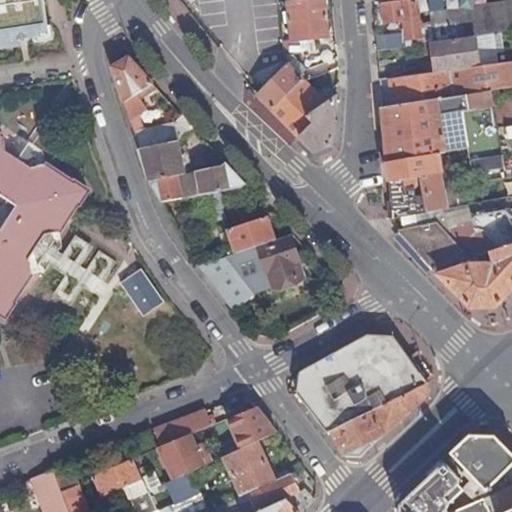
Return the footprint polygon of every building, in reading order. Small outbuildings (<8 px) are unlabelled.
[(0,0),(0,42),(0,43),(2,49),(19,46),(18,40),(48,35),(42,0),(0,0)] [(330,37),(325,0),(303,0),(287,2),(291,41),(330,37)] [(405,0),(401,1),(404,20),(407,41),(428,37),(426,25),(420,25),(415,0),(405,0)] [(385,23),(404,20),(401,1),(382,4),(385,23)] [(511,2),(430,17),(435,43),(492,34),(511,31),(511,2)] [(435,43),(432,43),(436,73),(495,64),(492,34),(435,43)] [(401,35),(377,38),(378,51),(403,47),(401,35)] [(178,141),(175,123),(144,129),(140,113),(145,110),(148,108),(138,94),(145,90),(154,85),(130,58),(114,67),(130,119),(134,131),(141,149),(177,141),(178,141)] [(390,79),(393,107),(492,91),(511,88),(511,62),(495,64),(436,73),(390,79)] [(288,66),(259,94),(265,101),(273,111),(301,84),(304,81),(288,65),(288,66)] [(274,111),(300,138),(313,126),(307,117),(323,106),(311,94),(301,84),(274,111)] [(145,90),(175,123),(178,141),(180,141),(193,128),(154,85),(145,90)] [(393,107),(383,108),(385,131),(388,162),(428,155),(468,148),(473,173),(504,167),(498,127),(492,91),(393,107)] [(496,96),(500,127),(511,124),(511,109),(510,94),(496,96)] [(313,126),(300,138),(307,145),(314,152),(333,145),(337,97),(329,102),(325,105),(323,106),(307,117),(313,126)] [(511,124),(500,127),(498,127),(504,167),(506,178),(511,177),(511,124)] [(0,312),(6,316),(14,304),(12,303),(37,266),(38,266),(55,241),(53,240),(77,203),(79,204),(87,191),(74,182),(74,183),(45,165),(31,168),(5,151),(3,137),(0,135),(0,312)] [(177,141),(141,149),(151,181),(178,175),(184,174),(177,141)] [(387,163),(390,182),(404,179),(422,176),(443,172),(441,163),(429,165),(428,155),(388,162),(387,163)] [(223,166),(197,171),(202,195),(220,191),(248,186),(237,174),(227,163),(223,166)] [(178,175),(182,199),(194,196),(202,195),(197,171),(184,174),(178,175)] [(422,176),(430,213),(449,209),(446,189),(443,172),(422,176)] [(178,175),(151,181),(163,202),(182,199),(178,175)] [(404,179),(390,182),(392,199),(394,220),(411,216),(409,194),(406,195),(404,179)] [(458,187),(446,189),(449,209),(462,207),(458,187)] [(202,195),(194,196),(199,224),(225,219),(220,191),(202,195)] [(457,224),(490,253),(511,245),(511,216),(505,210),(472,219),(471,221),(457,224)] [(229,249),(231,255),(260,246),(275,241),(267,217),(229,229),(235,247),(229,249)] [(438,223),(396,232),(396,233),(416,252),(435,271),(470,260),(438,223)] [(261,250),(273,288),(303,279),(291,239),(261,250)] [(479,262),(440,276),(456,293),(471,308),(497,307),(511,291),(511,245),(490,253),(478,257),(479,262)] [(231,255),(228,256),(255,294),(273,288),(261,250),(260,246),(231,255)] [(200,266),(234,310),(255,294),(228,256),(200,266)] [(144,268),(123,281),(145,317),(167,303),(144,268)] [(297,394),(327,433),(332,431),(427,384),(405,353),(393,336),(383,336),(369,334),(332,355),(301,372),(297,394)] [(332,431),(345,457),(361,458),(383,436),(426,395),(427,384),(332,431)] [(258,407),(229,419),(237,435),(269,420),(258,407)] [(156,431),(163,446),(194,433),(213,425),(207,411),(156,431)] [(269,420),(237,435),(244,448),(259,441),(278,432),(269,420)] [(487,430),(487,436),(496,436),(511,451),(511,440),(500,429),(487,430)] [(163,446),(159,448),(173,480),(188,473),(214,461),(205,442),(199,445),(194,433),(163,446)] [(453,453),(490,490),(507,475),(511,470),(511,451),(496,436),(487,436),(471,436),(462,444),(453,453)] [(244,448),(225,456),(234,476),(268,460),(259,441),(244,448)] [(127,487),(132,498),(148,491),(149,490),(135,460),(94,478),(102,498),(127,487)] [(268,460),(234,476),(243,496),(252,492),(277,481),(268,460)] [(55,470),(71,511),(91,511),(72,464),(55,470)] [(401,511),(449,511),(449,510),(451,503),(465,490),(460,485),(460,478),(447,464),(425,484),(402,506),(401,511)] [(71,511),(55,470),(33,479),(46,511),(71,511)] [(173,480),(168,482),(177,502),(201,491),(198,484),(194,486),(188,473),(173,480)] [(252,492),(260,511),(288,498),(301,492),(292,474),(277,481),(252,492)] [(497,511),(508,511),(511,510),(511,484),(509,486),(503,489),(492,494),(497,511)] [(132,498),(137,511),(155,511),(157,511),(148,491),(132,498)] [(288,498),(299,511),(302,511),(311,504),(301,492),(288,498)] [(201,494),(161,511),(198,511),(208,508),(201,494)] [(497,511),(492,494),(453,511),(497,511)] [(258,511),(299,511),(288,498),(260,511),(258,511)]
